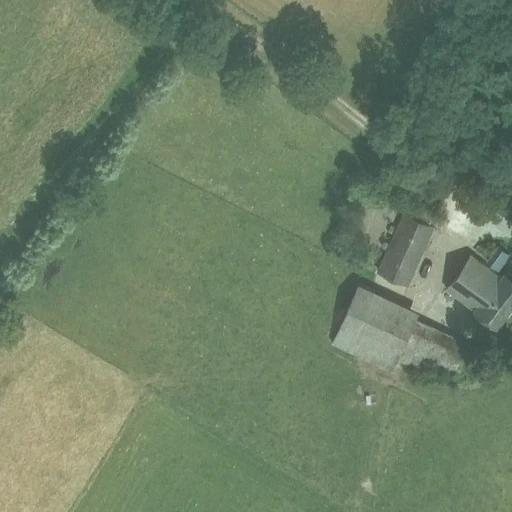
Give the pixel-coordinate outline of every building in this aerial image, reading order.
[(432,219),(439,204),(408,187),(400,202),(409,206),(380,270),(409,284),(435,225),(429,223),(431,218),(432,219)] [(510,254),(498,245),(486,261),(498,270),(510,254)] [(499,325),(511,306),(511,276),(506,272),(503,276),(472,254),(448,287),(477,308),(476,309),(499,325)] [(360,281),(332,342),(393,370),(400,356),(417,317),(421,310),(360,281)] [(417,317),(400,356),(423,365),(427,355),(465,373),(477,344),(417,317)]
